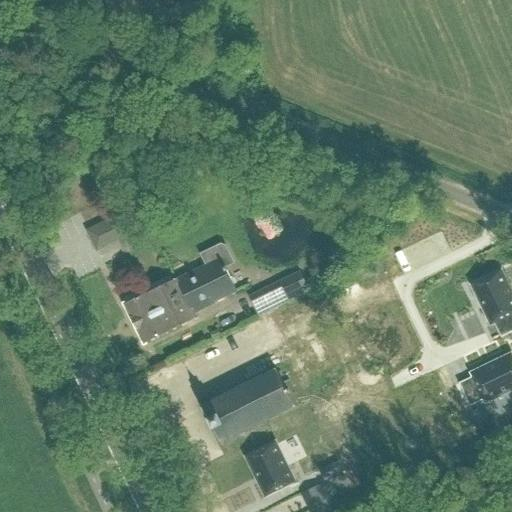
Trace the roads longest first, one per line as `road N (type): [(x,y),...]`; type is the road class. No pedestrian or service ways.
road 1 (unclassified): [(503,213),(61,33),(0,38)]
road 2 (secondary): [(151,511),(0,198)]
road 3 (residential): [(503,213),(490,238),(398,285),(434,360),(483,340)]
